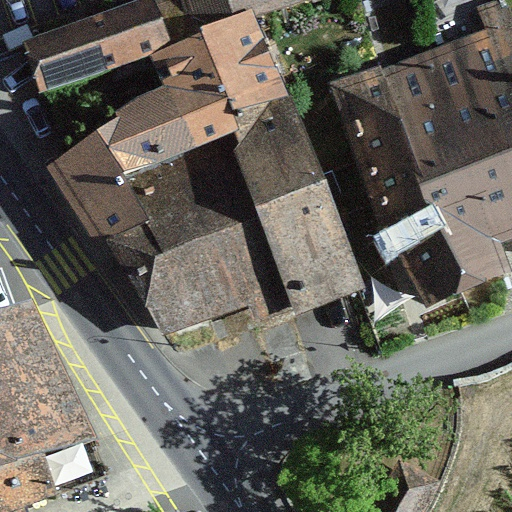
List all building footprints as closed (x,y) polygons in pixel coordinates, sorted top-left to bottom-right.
[(156,0),(145,3),(163,51),(250,20),(307,0),(156,0)] [(145,3),(23,49),(41,97),(150,57),(163,51),(145,3)] [(250,20),(163,51),(150,57),(164,93),(175,90),(195,147),(230,135),(233,145),(297,124),(250,20)] [(511,26),(332,90),(358,184),(425,312),(510,275),(499,245),(511,240),(511,26)] [(131,105),(62,175),(109,240),(151,223),(130,179),(233,145),(230,135),(195,147),(175,90),(164,93),(131,105)] [(295,321),(362,294),(297,124),(233,145),(288,306),(295,321)] [(109,240),(171,331),(249,302),(257,320),(288,306),(233,145),(130,179),(151,223),(109,240)] [(41,460),(87,442),(31,307),(17,311),(0,316),(0,511),(2,511),(54,492),(41,460)]
